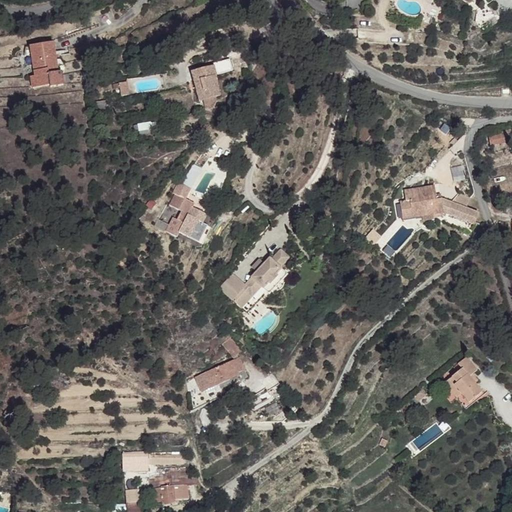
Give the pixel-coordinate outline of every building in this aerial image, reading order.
[(476,24),(479,28),(496,16),(490,8),(487,4),(479,9),(476,24)] [(55,45),(36,47),(38,62),(34,62),(36,76),(32,77),(34,88),(51,86),(51,88),(64,87),(62,73),(59,73),(55,45)] [(204,69),(183,82),(189,91),(194,88),(199,97),(196,98),(202,107),(204,106),(216,98),(219,96),(209,79),(210,79),(204,69)] [(116,95),(129,94),(127,82),(115,84),(116,95)] [(194,88),(189,91),(199,109),(202,107),(196,98),(199,97),(194,88)] [(219,103),(216,98),(204,106),(208,114),(215,109),(219,103)] [(125,111),(114,117),(116,122),(120,120),(124,127),(131,123),(125,111)] [(502,134),(488,136),(489,145),(504,142),(502,134)] [(177,178),(173,189),(176,190),(187,194),(190,183),(177,178)] [(430,185),(399,189),(400,199),(404,198),(405,210),(425,207),(427,214),(438,212),(474,225),(478,214),(465,209),(469,199),(457,195),(451,203),(440,199),(432,200),(430,185)] [(187,194),(176,190),(172,201),(184,205),(182,211),(177,209),(172,224),(184,229),(184,227),(196,232),(202,214),(207,215),(210,207),(194,201),(196,197),(187,194)] [(400,199),(395,199),(396,216),(427,214),(425,207),(405,210),(404,198),(400,199)] [(202,214),(196,232),(200,233),(207,215),(202,214)] [(231,277),(218,291),(239,311),(260,290),(263,293),(282,274),(278,270),(288,259),(279,253),(269,263),(267,261),(255,274),(251,279),(253,281),(246,290),(231,277)] [(287,278),(282,274),(263,293),(268,297),(287,278)] [(230,337),(222,344),(228,352),(238,346),(230,337)] [(238,346),(228,352),(232,356),(241,350),(238,346)] [(239,357),(209,372),(212,377),(198,384),(203,394),(216,387),(220,385),(239,376),(237,373),(244,369),(239,357)] [(220,385),(216,387),(217,391),(248,377),(244,369),(237,373),(239,376),(220,385)] [(462,385),(453,392),(471,417),(485,406),(479,397),(473,390),(477,386),(481,383),(471,370),(458,381),(462,385)] [(477,386),(473,390),(479,397),(482,395),(477,386)] [(260,394),(249,398),(252,405),(262,400),(260,394)] [(418,394),(409,401),(413,406),(422,398),(418,394)] [(155,456),(122,455),(122,457),(123,466),(187,466),(186,456),(155,456)] [(155,478),(144,480),(146,491),(151,490),(152,496),(153,504),(161,502),(162,505),(174,503),(174,501),(188,498),(185,484),(194,482),(192,468),(175,468),(168,468),(154,470),(155,478)] [(139,490),(125,491),(126,503),(137,501),(139,501),(139,490)] [(138,511),(137,501),(126,503),(127,511),(138,511)]
